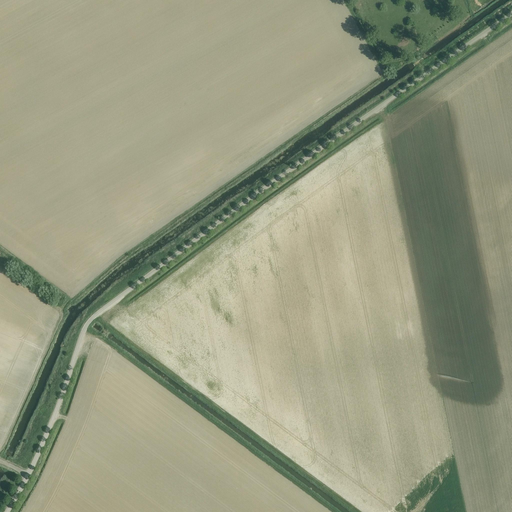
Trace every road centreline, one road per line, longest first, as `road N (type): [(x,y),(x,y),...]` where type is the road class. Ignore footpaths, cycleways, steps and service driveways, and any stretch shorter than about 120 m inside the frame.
road 1 (unclassified): [(7,511),(95,314),(511,13)]
road 2 (track): [(343,0),(379,68),(410,54),(424,74)]
